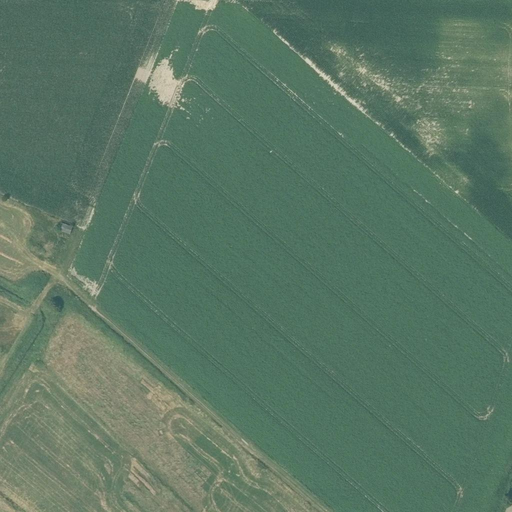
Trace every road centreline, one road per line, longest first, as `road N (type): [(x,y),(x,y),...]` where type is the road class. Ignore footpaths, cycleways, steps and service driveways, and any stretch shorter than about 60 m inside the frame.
road 1 (track): [(62,282),(326,511)]
road 2 (track): [(0,292),(41,320),(0,389)]
